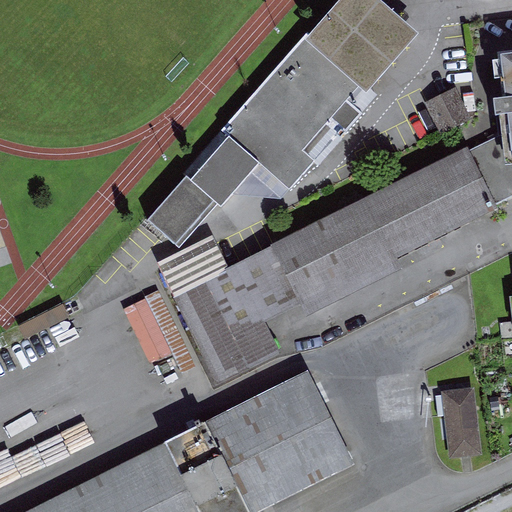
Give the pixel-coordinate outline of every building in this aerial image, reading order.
[(229,143),(257,168),(290,197),(382,93),(372,84),(413,38),(370,0),(359,0),(322,43),(314,36),(231,129),(237,134),(229,143)] [(457,100),(426,112),(439,144),(470,132),(457,100)] [(179,248),(217,206),(220,209),(257,168),(229,143),(190,187),(186,183),(150,222),(179,248)] [(166,272),(220,382),(284,351),(268,318),(496,207),(468,149),(233,264),(224,244),(166,272)] [(163,298),(123,316),(150,374),(175,362),(181,377),(195,371),(163,298)] [(256,511),(349,466),(305,379),(211,426),(208,420),(165,442),(168,448),(38,511),(256,511)] [(471,394),(446,397),(453,456),(477,453),(471,394)]
